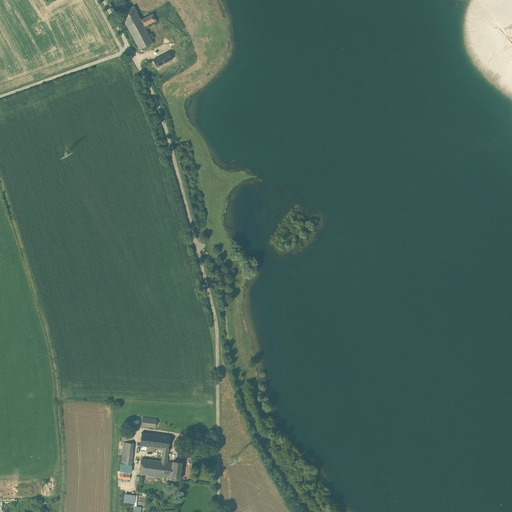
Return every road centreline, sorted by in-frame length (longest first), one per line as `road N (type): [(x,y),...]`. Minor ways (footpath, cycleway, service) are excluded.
road 1 (unclassified): [(128,48),(158,106),(217,324),(218,511)]
road 2 (unclassified): [(0,95),(128,48)]
road 3 (unknown): [(218,418),(126,421),(122,465)]
